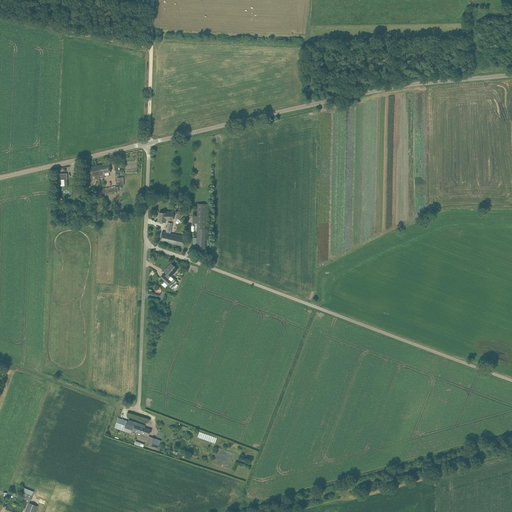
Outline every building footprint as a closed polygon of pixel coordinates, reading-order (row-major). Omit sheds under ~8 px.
[(98,175),(99,178),(105,177),(104,173),(111,171),(109,164),(97,166),(98,175)] [(89,168),(90,172),(91,180),(99,178),(98,175),(97,166),(89,168)] [(67,179),(67,173),(59,174),(57,174),(57,180),(60,180),(64,180),(65,187),(67,187),(67,179)] [(103,188),(101,188),(101,190),(102,195),(116,193),(115,187),(103,189),(103,188)] [(205,249),(205,244),(206,204),(198,204),(197,244),(197,249),(205,249)] [(188,214),(183,210),(178,215),(179,216),(176,220),(180,223),(188,214)] [(166,220),(172,220),(173,212),(162,212),(162,213),(159,213),(159,222),(165,222),(166,220)] [(184,246),(185,241),(186,237),(170,233),(172,223),(168,222),(166,232),(162,231),(160,241),(184,246)] [(171,281),(168,279),(171,276),(171,277),(174,273),(177,269),(171,264),(164,271),(167,273),(164,276),(163,275),(160,278),(168,285),(171,281)] [(116,422),(115,428),(123,431),(125,425),(127,421),(118,418),(116,422)] [(124,427),(123,431),(131,433),(132,430),(138,432),(139,427),(138,427),(139,424),(128,420),(128,421),(127,421),(125,425),(124,427)] [(138,432),(136,435),(144,438),(145,435),(148,436),(151,430),(147,429),(144,428),(145,426),(139,424),(138,427),(139,427),(138,432)] [(200,432),(198,437),(215,443),(217,437),(200,432)] [(151,437),(149,443),(148,447),(158,450),(159,446),(153,444),(155,438),(151,437)] [(34,511),(37,506),(29,503),(33,491),(23,487),(18,499),(17,499),(15,503),(17,504),(18,502),(21,503),(22,501),(28,503),(24,511),(34,511)]
